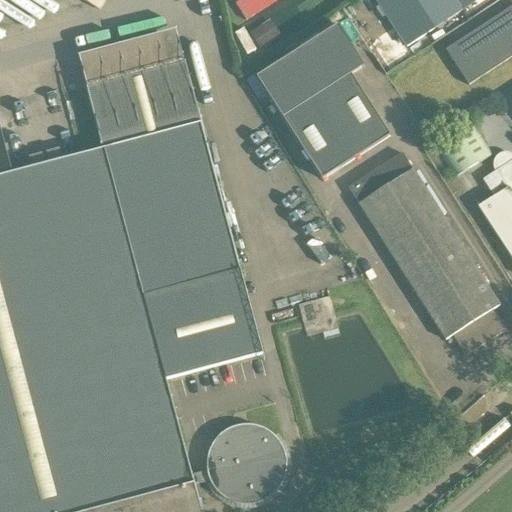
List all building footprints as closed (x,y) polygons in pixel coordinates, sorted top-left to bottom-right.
[(234,0),(246,20),(282,0),(234,0)] [(407,48),(450,20),(456,29),(468,21),(462,12),(480,0),(378,0),(376,2),(407,48)] [(511,58),(511,8),(445,52),(468,88),(511,58)] [(281,38),(270,21),(250,35),(260,51),(281,38)] [(351,76),(364,68),(337,26),(256,79),(322,181),(390,138),(351,76)] [(158,56),(162,47),(144,38),(137,52),(146,56),(148,51),(158,56)] [(185,67),(87,94),(102,151),(12,176),(0,131),(0,511),(200,511),(194,486),(210,482),(211,484),(212,487),(214,490),(216,492),(218,494),(221,497),(223,499),(225,500),(229,502),(232,503),(234,504),(237,505),(240,505),(242,506),(246,506),(249,506),(252,506),(256,505),(259,504),(261,503),(264,502),(266,501),(268,499),(271,498),(273,496),(276,493),(279,489),(281,486),(282,484),(283,481),(284,479),(285,475),(285,473),(286,471),(286,466),(286,464),(285,461),(285,457),(284,454),(283,452),(282,449),(281,447),(278,443),(276,440),(274,438),(272,436),(267,433),(265,432),(262,430),(260,429),(256,428),(252,427),(249,427),(246,427),(242,427),(238,428),(236,428),(232,430),(228,431),(226,433),(222,435),(219,438),(215,442),(213,445),(211,447),(210,450),(209,452),(208,455),(207,459),(207,462),(207,465),(207,467),(207,470),(207,474),(192,478),(166,381),(262,355),(185,67)] [(473,124),(435,148),(455,180),(493,156),(473,124)] [(61,161),(58,150),(45,154),(48,165),(61,161)] [(45,165),(42,155),(29,158),(32,169),(45,165)] [(500,307),(402,155),(348,189),(445,342),(452,338),(465,358),(505,332),(492,312),(500,307)] [(511,161),(497,171),(482,181),(494,199),(480,207),(511,259),(511,161)] [(298,306),(305,332),(306,338),(337,329),(329,298),(298,306)]
